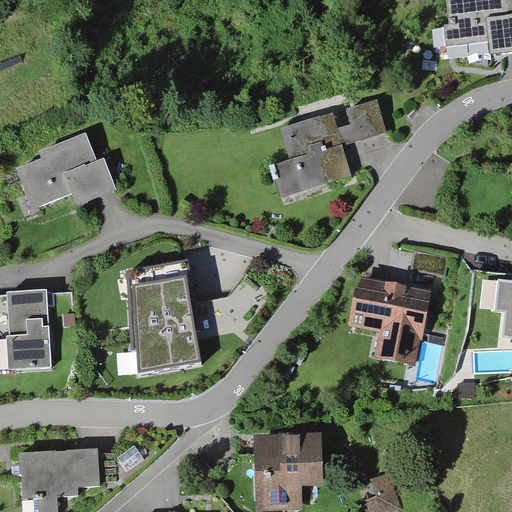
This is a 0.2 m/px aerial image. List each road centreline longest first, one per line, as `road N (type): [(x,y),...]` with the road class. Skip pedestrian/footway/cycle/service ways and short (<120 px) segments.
road 1 (residential): [(511,95),(469,109),(430,140),(212,409)]
road 2 (residential): [(212,409),(176,418),(79,413),(0,422)]
road 3 (residential): [(212,409),(179,459),(116,511)]
